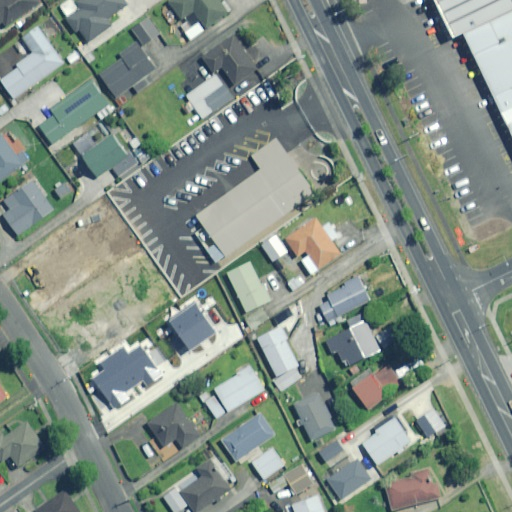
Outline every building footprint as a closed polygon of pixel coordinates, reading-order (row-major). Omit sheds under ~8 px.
[(40,4),(37,0),(0,0),(0,24),(3,22),(7,27),(40,4)] [(79,0),(74,4),(79,11),(67,19),(77,33),(80,30),(89,44),(113,28),(108,21),(129,7),(124,0),(79,0)] [(228,13),(219,0),(172,0),(170,2),(182,20),(195,11),(207,28),(228,13)] [(511,0),(440,0),(462,44),(476,37),(511,19),(511,0)] [(161,34),(149,18),(132,30),(144,46),(161,34)] [(511,19),(476,37),(472,39),(511,121),(511,19)] [(205,32),(199,24),(186,32),(192,41),(205,32)] [(64,64),(38,27),(23,38),(34,53),(17,65),(19,68),(2,81),(15,99),(64,64)] [(236,85),(258,70),(236,36),(204,57),(214,73),(224,67),(236,85)] [(156,70),(135,41),(119,53),(123,59),(101,75),(118,98),(133,86),(139,93),(154,82),(149,75),(156,70)] [(233,99),(217,75),(187,96),(203,119),(233,99)] [(115,111),(92,80),(51,109),(55,116),(41,126),(54,144),(97,114),(102,120),(115,111)] [(22,151),(30,145),(20,130),(5,141),(2,137),(0,137),(0,183),(30,162),(22,151)] [(135,167),(113,136),(83,156),(99,179),(114,169),(119,178),(135,167)] [(193,222),(220,261),(313,198),(276,145),(250,163),(259,176),(193,222)] [(42,194),(49,188),(44,181),(37,186),(32,180),(0,202),(8,213),(4,216),(19,236),(54,211),(42,194)] [(77,199),(66,182),(55,190),(67,207),(77,199)] [(341,255),(316,218),(286,239),(299,257),(306,252),(319,270),(341,255)] [(288,253),(277,236),(262,245),(273,262),(288,253)] [(94,258),(75,237),(40,270),(59,291),(94,258)] [(166,302),(136,261),(115,275),(145,317),(166,302)] [(271,301),(250,262),(227,274),(248,313),(271,301)] [(371,301),(358,277),(326,294),(329,300),(320,305),(329,323),(371,301)] [(112,338),(83,296),(61,311),(90,353),(112,338)] [(379,352),(363,317),(356,320),(359,326),(326,341),(333,355),(338,352),(345,368),(379,352)] [(278,377),(299,366),(286,340),(289,339),(282,326),(258,338),(278,377)] [(399,339),(391,327),(377,337),(385,349),(399,339)] [(155,383),(133,352),(110,368),(131,399),(155,383)] [(403,384),(389,365),(385,360),(370,371),(374,376),(355,390),(369,409),(403,384)] [(216,392),(229,413),(265,390),(251,367),(214,389),(216,392)] [(296,369),(275,382),(281,392),(302,379),(296,369)] [(0,402),(9,397),(0,384),(0,402)] [(336,430),(318,393),(294,405),(313,441),(336,430)] [(191,425),(179,404),(149,423),(164,448),(178,439),(183,448),(211,430),(203,417),(191,425)] [(276,435),(261,413),(222,440),(237,462),(276,435)] [(412,442),(396,419),(376,432),(378,434),(364,444),(378,465),(412,442)] [(46,449),(27,422),(4,438),(1,434),(0,434),(0,459),(2,462),(11,456),(19,467),(46,449)] [(357,468),(340,441),(321,454),(338,480),(357,468)] [(284,466),(273,449),(253,462),(265,480),(284,466)] [(216,470),(210,461),(199,469),(203,476),(180,491),(194,511),(199,511),(240,485),(225,463),(216,470)] [(275,494),(289,485),(296,495),(316,482),(304,462),(283,475),(284,476),(270,485),(275,494)] [(433,486),(429,472),(387,484),(385,479),(375,482),(379,495),(388,492),(394,511),(440,499),(437,485),(433,486)] [(178,511),(187,506),(176,490),(165,498),(174,511),(178,511)] [(78,511),(64,492),(36,511),(78,511)] [(325,511),(320,496),(293,506),(295,511),(325,511)]
